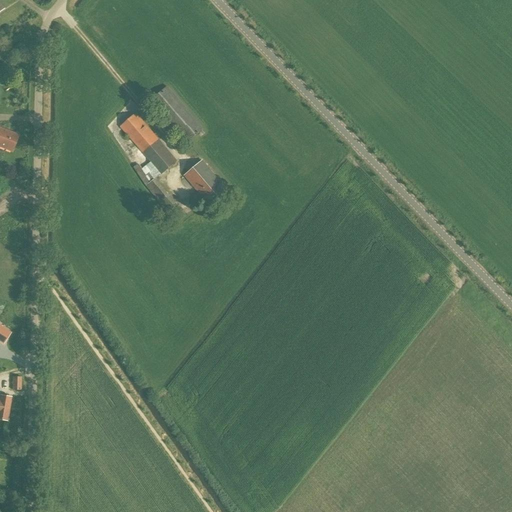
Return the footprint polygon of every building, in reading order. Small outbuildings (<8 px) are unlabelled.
[(150,100),(186,143),(203,128),(168,86),(150,100)] [(120,127),(161,175),(177,161),(136,112),(120,127)] [(0,147),(12,152),(19,135),(0,127),(0,147)] [(211,140),(206,134),(191,147),(196,153),(211,140)] [(203,198),(211,207),(230,190),(222,181),(221,182),(202,160),(184,176),(203,198)] [(146,186),(145,186),(177,223),(186,216),(155,178),(150,183),(139,164),(134,167),(146,186)] [(195,230),(208,244),(219,234),(206,220),(201,225),(193,216),(185,224),(193,233),(195,230)] [(10,333),(0,326),(0,340),(3,343),(10,333)] [(453,337),(445,346),(464,361),(476,347),(481,351),(488,341),(483,337),(480,342),(470,335),(463,344),(453,337)] [(488,375),(483,380),(498,392),(511,377),(511,374),(503,366),(511,358),(510,357),(511,354),(511,349),(507,344),(491,360),(493,362),(484,372),(488,375)] [(12,376),(12,390),(21,390),(21,376),(12,376)] [(441,384),(435,394),(451,406),(458,397),(452,393),(456,388),(439,376),(436,381),(441,384)] [(420,400),(414,408),(431,420),(438,412),(433,407),(436,403),(420,391),(416,397),(420,400)] [(0,419),(8,421),(11,397),(0,395),(0,419)] [(415,437),(422,427),(416,422),(420,417),(404,405),(399,411),(405,416),(399,425),(415,437)] [(511,441),(508,433),(498,438),(507,454),(511,451),(511,441)] [(507,454),(498,438),(488,443),(497,459),(507,454)] [(370,458),(388,471),(396,460),(384,452),(387,447),(378,440),(374,445),(378,448),(370,458)] [(497,459),(488,443),(479,448),(487,464),(497,459)] [(487,464),(479,448),(469,453),(478,470),(487,464)] [(478,470),(469,453),(459,458),(469,475),(478,470)] [(469,475),(459,458),(450,463),(459,480),(469,475)] [(368,472),(381,481),(388,471),(370,459),(363,468),(359,465),(355,470),(365,477),(368,472)] [(341,500),(358,511),(365,503),(353,493),(357,487),(347,480),(343,485),(348,489),(341,500)] [(413,481),(407,490),(422,501),(428,493),(413,481)] [(422,501),(407,490),(400,499),(415,510),(422,501)] [(414,511),(415,510),(400,499),(394,508),(399,511),(414,511)] [(358,511),(341,500),(334,509),(330,506),(327,510),(329,511),(358,511)]
